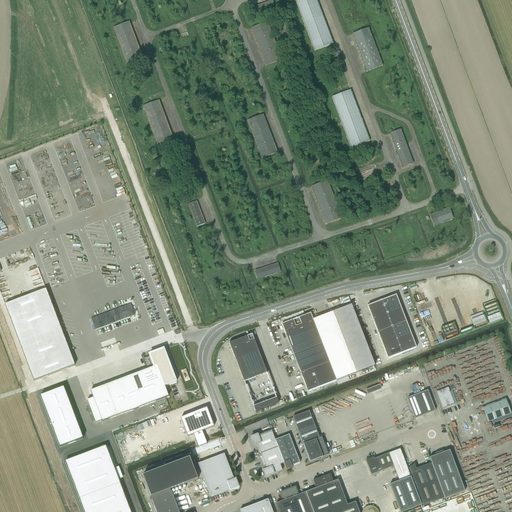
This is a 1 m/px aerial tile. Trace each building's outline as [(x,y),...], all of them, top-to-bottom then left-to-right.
[(253,8),(255,12),(274,5),(272,0),(253,8)] [(316,0),(295,0),(296,2),(314,49),(314,50),(314,51),(332,44),(333,44),(316,0)] [(129,22),(113,28),(127,66),(143,60),(129,22)] [(267,22),(251,29),(265,66),(281,60),(267,22)] [(368,28),(352,34),(366,72),(382,66),(368,28)] [(350,90),(332,97),(332,99),(350,147),(351,148),(369,141),(350,90)] [(143,107),(157,144),(173,138),(159,101),(143,107)] [(263,115),(247,121),(261,158),(277,152),(263,115)] [(392,133),(390,134),(397,152),(397,154),(402,167),(408,165),(410,165),(413,163),(405,145),(400,130),(398,131),(398,130),(394,131),(394,132),(392,133)] [(327,181),(311,187),(318,205),(319,207),(323,218),(324,220),(325,224),(333,222),(341,218),(327,181)] [(197,202),(188,205),(197,227),(205,224),(204,223),(204,221),(202,217),(202,215),(200,210),(199,208),(198,205),(197,203),(197,202)] [(435,213),(430,215),(431,219),(434,226),(439,224),(440,224),(449,220),(452,219),(453,219),(451,213),(450,211),(449,208),(445,210),(441,211),(439,212),(436,213),(435,213)] [(256,271),(255,271),(258,279),(280,272),(277,264),(276,264),(274,265),(270,266),(269,266),(264,268),(262,269),(258,270),(256,271)] [(46,289),(5,305),(34,381),(75,366),(46,289)] [(387,360),(415,348),(395,296),(366,307),(387,360)] [(130,304),(91,318),(95,330),(134,315),(130,304)] [(351,305),(332,313),(356,374),(374,366),(351,305)] [(307,392),(336,381),(310,314),(281,325),(307,392)] [(243,383),(267,374),(252,335),(228,344),(243,383)] [(93,398),(86,401),(95,424),(102,421),(104,420),(168,397),(164,387),(175,383),(172,375),(165,357),(163,350),(149,355),(154,367),(90,391),(93,398)] [(379,384),(365,389),(367,394),(380,388),(379,384)] [(63,387),(40,396),(59,448),(83,439),(63,387)] [(448,388),(436,392),(442,408),(454,404),(448,388)] [(415,419),(435,411),(427,391),(407,398),(415,419)] [(255,413),(278,404),(276,398),(253,407),(255,413)] [(506,400),(487,407),(492,421),(511,414),(506,400)] [(208,411),(184,421),(191,438),(197,436),(207,461),(197,464),(211,497),(230,490),(230,492),(238,488),(235,480),(234,480),(224,454),(215,457),(207,432),(214,429),(208,411)] [(311,416),(309,412),(292,418),(303,445),(304,447),(303,447),(310,462),(319,459),(318,458),(321,457),(322,458),(328,455),(322,440),(320,440),(320,439),(319,439),(317,434),(318,434),(317,434),(316,430),(316,429),(316,430),(312,421),(313,421),(312,420),(312,421),(310,416),(311,416)] [(280,465),(283,464),(271,432),(258,436),(258,435),(250,438),(251,444),(253,443),(254,447),(257,446),(266,470),(263,471),(265,478),(270,476),(282,471),(280,465)] [(275,441),(283,463),(286,470),(290,469),(292,468),(291,466),(299,463),(289,435),(275,441)] [(129,511),(105,449),(66,464),(84,511),(129,511)] [(373,457),(365,460),(371,475),(393,467),(399,481),(389,485),(399,511),(404,511),(421,506),(410,477),(400,449),(374,459),(373,457)] [(436,456),(429,459),(431,463),(444,499),(464,492),(449,452),(443,454),(443,451),(435,454),(436,456)] [(197,480),(189,458),(142,476),(155,511),(178,511),(170,490),(197,480)] [(412,466),(408,468),(422,505),(444,499),(431,463),(416,469),(415,469),(412,466)] [(313,481),(316,489),(305,493),(312,511),(358,511),(355,502),(347,505),(338,480),(333,482),(330,474),(313,481)] [(275,504),(278,511),(312,511),(305,493),(298,495),(297,494),(297,493),(295,487),(280,493),(282,499),(283,501),(275,504)] [(475,511),(471,497),(451,503),(453,511),(475,511)] [(239,510),(239,511),(272,511),(268,500),(264,501),(263,501),(264,503),(258,505),(258,504),(257,504),(256,504),(250,506),(249,507),(250,508),(244,510),(244,509),(242,509),(239,510)]
